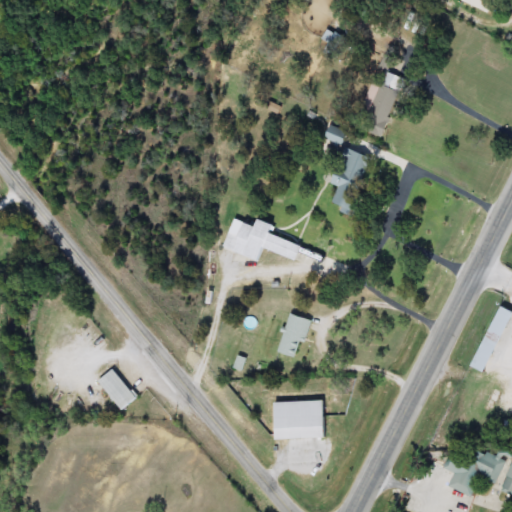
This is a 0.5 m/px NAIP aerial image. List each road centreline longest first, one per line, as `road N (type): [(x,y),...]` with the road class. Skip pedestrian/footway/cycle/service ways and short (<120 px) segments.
road 1 (tertiary): [(300,511),(0,161)]
road 2 (trunk): [(357,511),(511,203)]
